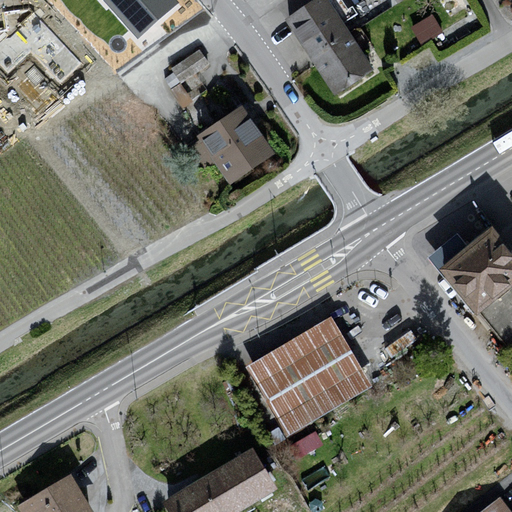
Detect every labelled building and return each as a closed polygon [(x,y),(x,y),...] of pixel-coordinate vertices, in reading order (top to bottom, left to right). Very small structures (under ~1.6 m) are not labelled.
[(178,2),(176,0),(104,0),(138,38),(178,2)] [(328,0),(318,0),(288,20),(338,93),(375,68),(328,0)] [(171,62),(180,81),(212,66),(203,47),(171,62)] [(242,107),(198,137),(230,182),(273,152),(242,107)] [(477,229),(425,268),(459,313),(511,275),(477,229)] [(335,314),(248,360),(287,432),(374,386),(335,314)] [(242,451),(153,501),(158,511),(230,511),(266,492),(242,451)] [(80,511),(58,477),(9,508),(11,511),(80,511)] [(501,511),(493,502),(479,511),(501,511)]
